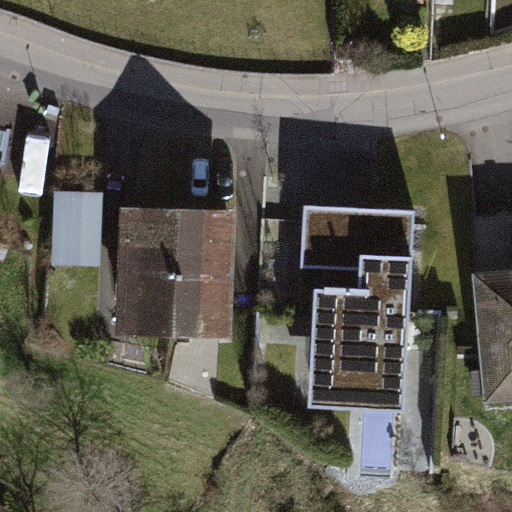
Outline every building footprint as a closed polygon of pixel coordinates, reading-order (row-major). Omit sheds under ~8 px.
[(103,191),(58,189),(54,261),(100,263),(103,191)] [(182,199),(122,196),(115,327),(175,330),(182,199)] [(416,204),(300,197),(296,260),(357,264),(356,280),(309,277),(301,401),(403,408),(416,204)] [(238,202),(182,199),(175,330),(231,333),(238,202)] [(511,211),(472,216),(477,266),(469,267),(483,401),(511,397),(511,211)]
